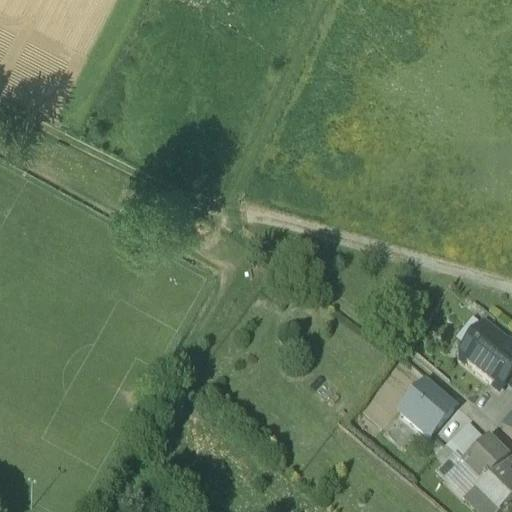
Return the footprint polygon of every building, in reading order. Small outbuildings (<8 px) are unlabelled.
[(511,352),(485,330),(483,332),(487,335),(474,351),(467,352),(462,359),(462,366),(500,396),(507,388),(511,380),(511,352)] [(312,393),(329,409),(343,395),(326,379),(312,393)] [(400,417),(429,443),(454,415),(425,390),(400,417)] [(511,420),(502,433),(511,442),(511,420)] [(448,483),(475,511),(505,511),(511,505),(511,479),(509,477),(511,474),(511,470),(485,446),(448,483)]
